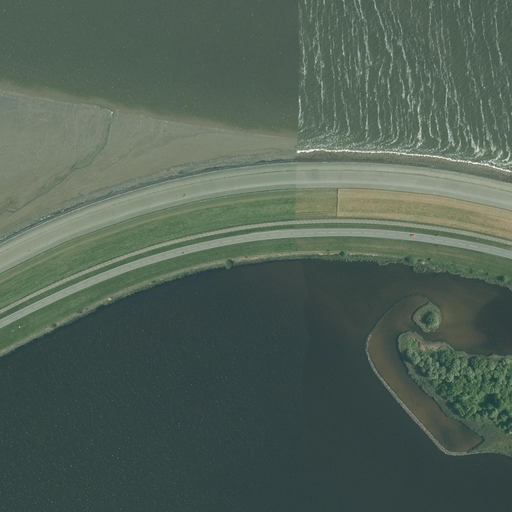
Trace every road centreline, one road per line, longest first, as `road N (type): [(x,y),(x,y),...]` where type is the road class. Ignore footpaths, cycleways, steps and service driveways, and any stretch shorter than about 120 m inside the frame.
road 1 (trunk): [(511,254),(374,232),(269,234),(139,262),(0,325)]
road 2 (unclassified): [(0,311),(137,251),(221,230),(355,222),(511,244)]
